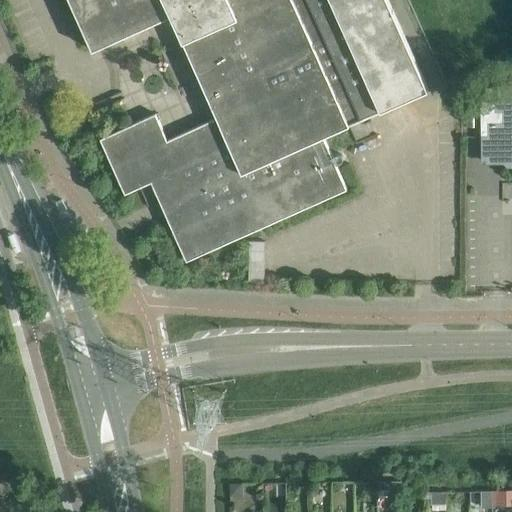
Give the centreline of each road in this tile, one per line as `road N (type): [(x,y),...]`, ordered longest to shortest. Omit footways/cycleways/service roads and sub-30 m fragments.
road 1 (tertiary): [(425,344),(213,342),(102,368)]
road 2 (tertiary): [(109,394),(217,369),(425,344)]
road 3 (tertiary): [(102,368),(87,314),(0,141)]
road 4 (tertiary): [(0,156),(80,391)]
road 5 (tertiary): [(80,391),(109,511)]
road 6 (tertiary): [(136,511),(109,394)]
